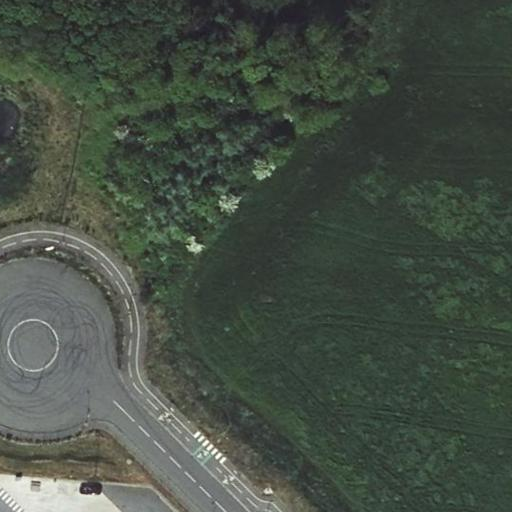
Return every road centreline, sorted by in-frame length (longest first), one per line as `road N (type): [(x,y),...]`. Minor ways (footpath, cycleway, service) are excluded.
road 1 (unclassified): [(83,376),(228,511)]
road 2 (unclassified): [(0,299),(26,288),(52,290),(74,304),(88,325),(83,376)]
